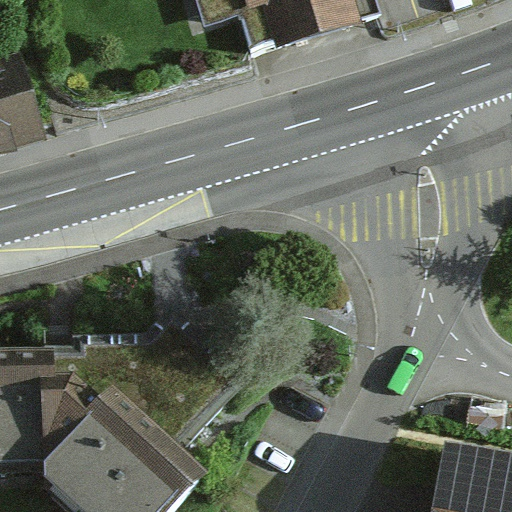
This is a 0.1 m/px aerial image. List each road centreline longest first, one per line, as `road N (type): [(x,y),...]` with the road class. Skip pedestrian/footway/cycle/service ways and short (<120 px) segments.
road 1 (secondary): [(0,208),(422,91)]
road 2 (residential): [(422,91),(431,244),(416,327)]
road 3 (residential): [(416,327),(321,511)]
